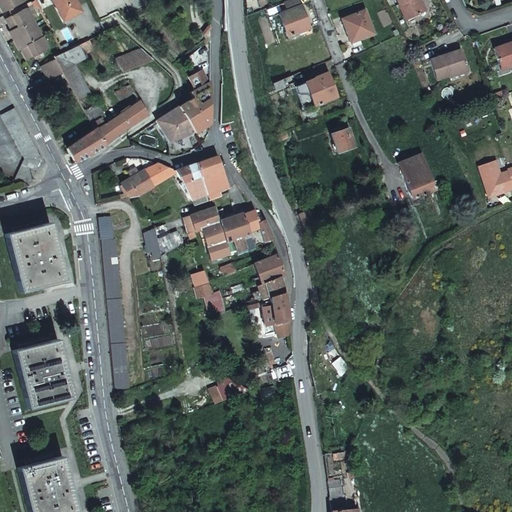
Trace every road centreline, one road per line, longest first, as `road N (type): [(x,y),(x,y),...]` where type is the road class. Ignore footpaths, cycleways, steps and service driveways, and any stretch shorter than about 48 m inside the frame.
road 1 (track): [(465,511),(445,458),(373,381),(391,309),(407,283),(433,252),(511,207)]
road 2 (residential): [(235,0),(251,118),(301,269),(301,350)]
road 3 (residential): [(69,189),(81,215),(104,419),(128,511)]
road 4 (residential): [(216,144),(267,215),(284,256),(301,350)]
road 5 (unknown): [(98,160),(176,71),(112,11)]
road 6 (residential): [(301,350),(318,511)]
road 7 (residential): [(64,178),(98,160),(130,153),(168,159),(216,144)]
road 8 (residential): [(216,144),(217,0)]
road 9 (residential): [(0,55),(64,178)]
road 10 (track): [(373,381),(301,269)]
